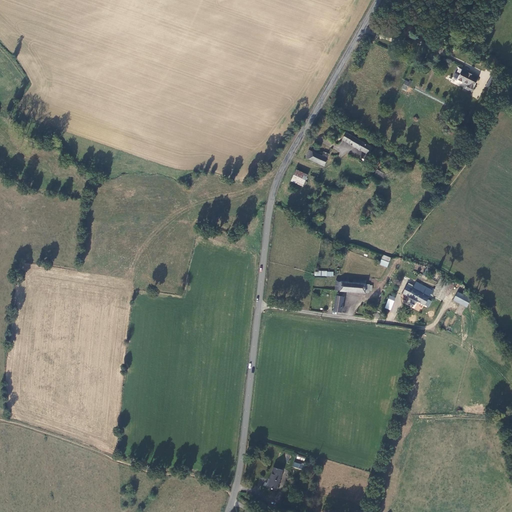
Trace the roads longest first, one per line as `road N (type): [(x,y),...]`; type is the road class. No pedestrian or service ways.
road 1 (tertiary): [(258,305),(274,186),(379,0)]
road 2 (tertiary): [(227,511),(258,305)]
road 3 (unclassified): [(258,305),(427,327),(450,303)]
